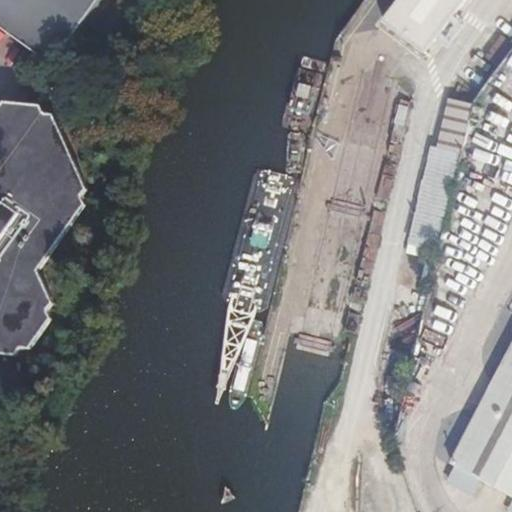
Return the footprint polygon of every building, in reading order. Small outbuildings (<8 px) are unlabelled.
[(0,0),(0,32),(46,66),(93,0),(0,0)] [(406,0),(386,27),(425,57),(469,0),(406,0)] [(439,239),(470,102),(446,96),(434,144),(431,143),(399,284),(428,291),(439,239)] [(0,104),(0,343),(23,346),(49,308),(30,267),(83,193),(44,111),(0,104)] [(354,152),(340,186),(362,195),(376,161),(354,152)] [(511,348),(453,464),(511,493),(511,348)]
